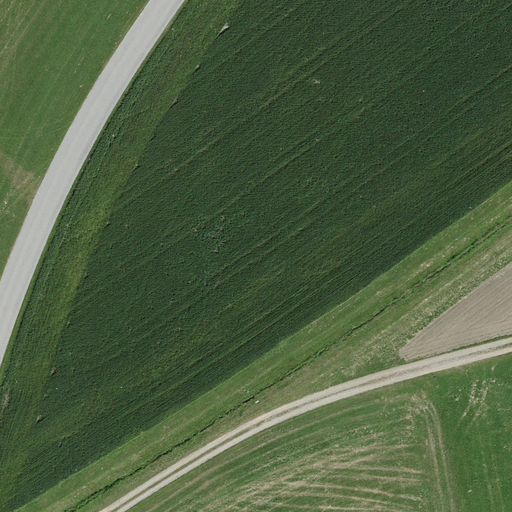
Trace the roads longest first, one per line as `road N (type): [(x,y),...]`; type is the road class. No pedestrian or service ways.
road 1 (track): [(122,511),(198,461),(312,406),(511,350)]
road 2 (tertiary): [(0,342),(30,248),(125,65),(169,0)]
